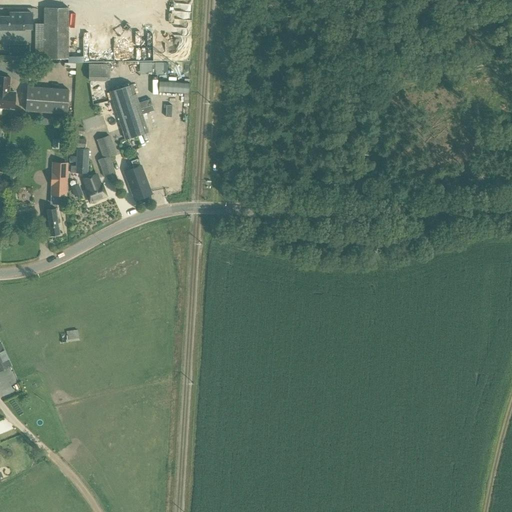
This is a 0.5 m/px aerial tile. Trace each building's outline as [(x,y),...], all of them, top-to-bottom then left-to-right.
[(35,23),(35,58),(68,58),(68,7),(44,7),(44,23),(35,23)] [(12,16),(0,16),(0,28),(15,29),(15,28),(24,28),(24,25),(32,25),(32,13),(24,13),(24,12),(12,12),(12,16)] [(144,18),(125,20),(126,31),(135,30),(135,25),(144,25),(144,18)] [(178,33),(180,40),(187,38),(186,32),(178,33)] [(13,35),(13,44),(26,43),(25,34),(13,35)] [(181,46),(171,50),(176,62),(186,58),(181,46)] [(149,49),(149,60),(159,60),(158,49),(149,49)] [(145,63),(145,74),(169,75),(169,63),(145,63)] [(176,73),(187,73),(186,63),(176,63),(176,73)] [(89,64),(89,80),(107,81),(108,64),(89,64)] [(0,107),(14,108),(15,92),(9,91),(10,77),(0,75),(0,107)] [(131,84),(109,92),(124,139),(147,131),(131,84)] [(28,86),(26,110),(67,113),(69,89),(28,86)] [(110,136),(97,140),(103,158),(98,160),(104,177),(116,173),(110,156),(116,154),(110,136)] [(73,139),(73,147),(86,148),(86,140),(73,139)] [(73,149),(72,172),(88,173),(89,150),(73,149)] [(134,168),(124,172),(135,200),(152,193),(138,159),(131,161),(134,168)] [(66,194),(67,163),(53,163),(52,194),(59,194),(59,203),(66,203),(66,194)] [(93,175),(83,179),(87,189),(85,189),(90,202),(107,196),(103,184),(97,186),(93,175)] [(77,185),(70,187),(72,195),(79,193),(77,185)] [(50,218),(45,219),(46,227),(48,227),(50,235),(59,233),(55,209),(49,210),(50,218)] [(77,330),(59,334),(61,344),(79,340),(77,330)] [(2,341),(0,342),(0,369),(12,364),(2,341)]
